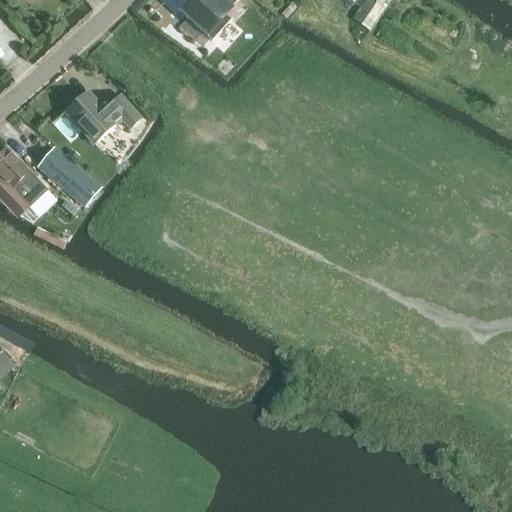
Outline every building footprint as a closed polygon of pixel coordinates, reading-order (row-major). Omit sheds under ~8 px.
[(231,21),(226,16),(239,2),(237,0),(185,0),(177,10),(211,42),(231,21)] [(365,0),(352,20),(371,32),(391,0),(365,0)] [(288,20),(299,7),(293,2),(282,15),(288,20)] [(86,92),(85,94),(65,113),(95,145),(117,124),(116,122),(120,118),(130,129),(142,118),(120,95),(108,105),(110,108),(106,112),(86,92)] [(0,199),(18,219),(47,191),(30,173),(8,149),(0,156),(0,175),(3,178),(0,181),(0,199)] [(102,190),(53,152),(38,171),(87,209),(102,190)] [(67,156),(74,162),(77,157),(70,152),(67,156)] [(0,377),(13,366),(0,351),(0,377)]
